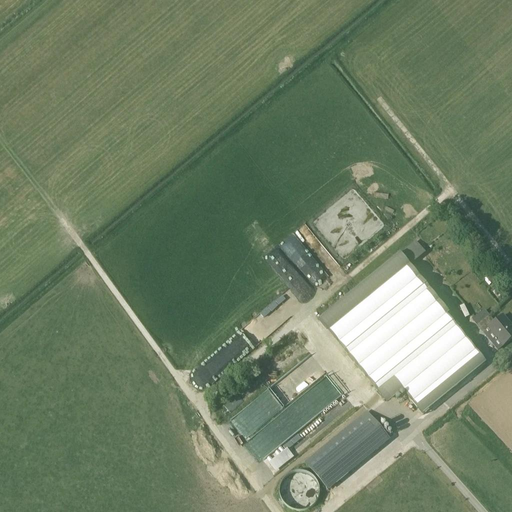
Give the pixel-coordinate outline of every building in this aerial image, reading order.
[(288,255),(302,247),(296,237),(282,246),(288,255)] [(284,282),(294,274),(275,252),(265,260),(284,282)] [(485,364),(408,268),(404,264),(407,262),(400,254),(319,321),(384,401),(400,388),(423,416),(485,364)] [(239,359),(298,307),(287,294),(228,346),(239,359)] [(494,323),(489,317),(484,311),(473,321),(477,326),(497,351),(503,347),(511,339),(511,330),(510,329),(511,327),(511,326),(503,316),(494,323)] [(285,381),(242,417),(245,417),(236,424),(230,426),(234,437),(251,430),(261,421),(257,423),(267,415),(277,406),(287,403),(301,391),(304,390),(319,378),(308,365),(307,361),(280,383),(285,381)] [(390,441),(390,440),(367,412),(305,463),(328,492),(390,441)] [(286,448),(267,463),(274,472),(293,457),(286,448)] [(317,492),(317,487),(315,483),(313,480),(311,478),(309,475),(305,473),(302,472),(298,472),(295,472),(291,473),(287,475),(284,477),(281,480),(279,483),(278,487),(277,491),(278,495),(278,498),(280,502),(283,506),(285,507),(289,510),(293,511),(297,511),(301,511),(306,510),(309,507),(311,506),(314,503),(315,500),(317,496),(317,492)]
